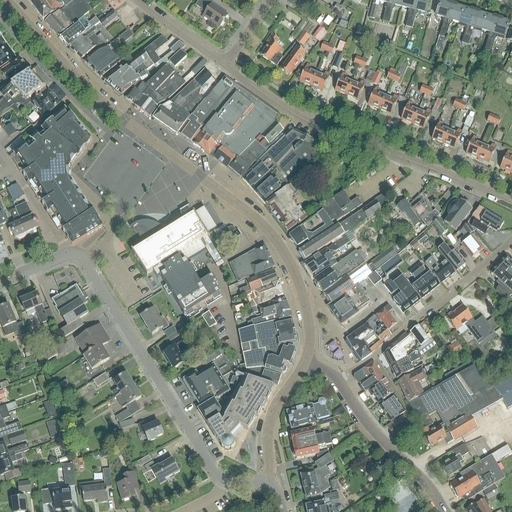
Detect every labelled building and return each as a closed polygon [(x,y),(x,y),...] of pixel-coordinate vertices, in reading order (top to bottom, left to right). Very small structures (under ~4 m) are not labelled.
[(63,6),(64,7),(74,1),(73,0),(27,0),(43,21),(63,6)] [(74,0),(74,1),(64,7),(65,8),(62,10),(44,22),(58,37),(74,24),(81,19),(82,18),(92,10),(83,0),(74,0)] [(120,0),(116,0),(110,5),(114,11),(123,3),(120,0)] [(216,26),(219,27),(227,16),(211,4),(213,0),(198,0),(195,5),(205,12),(202,16),(210,21),(207,24),(208,27),(211,29),(214,29),(216,26)] [(378,0),(378,1),(379,1),(385,3),(384,8),(385,9),(385,8),(389,9),(390,4),(391,0),(378,0)] [(391,0),(390,4),(389,9),(392,10),(394,9),(395,5),(401,7),(403,0),(391,0)] [(403,0),(401,7),(408,9),(407,12),(408,14),(412,15),(413,10),(415,0),(403,0)] [(415,0),(413,10),(412,15),(415,16),(417,15),(418,11),(425,13),(427,0),(415,0)] [(440,2),(436,16),(443,18),(442,21),(442,23),(446,24),(447,20),(452,3),(448,2),(447,4),(440,2)] [(447,20),(446,24),(449,26),(451,24),(452,21),(458,23),(459,23),(463,9),(456,7),(457,5),(452,3),(447,20)] [(342,8),(336,4),(333,9),(339,12),(342,8)] [(372,5),(369,19),(374,20),(378,6),(372,5)] [(385,9),(383,15),(390,17),(392,10),(389,9),(385,8),(385,9)] [(458,23),(457,26),(465,28),(465,31),(469,32),(470,27),(475,10),(470,9),(470,11),(463,9),(459,23),(458,23)] [(470,27),(469,32),(472,33),(474,31),(480,33),(481,33),(482,30),(481,30),(486,16),(479,14),(479,12),(475,10),(470,27)] [(112,12),(99,22),(103,28),(117,17),(112,12)] [(408,14),(407,21),(413,22),(415,16),(412,15),(408,14)] [(486,16),(481,30),(482,30),(488,32),(487,35),(488,38),(491,39),(493,34),(498,18),(493,16),(492,18),(486,16)] [(97,24),(99,22),(95,18),(87,24),(82,18),(81,19),(74,24),(58,37),(64,44),(65,43),(68,47),(94,26),(97,24)] [(493,34),(491,39),(495,40),(497,38),(503,40),(504,37),(509,23),(502,21),(502,19),(498,18),(493,34)] [(291,36),(296,40),(302,32),(307,25),(302,21),(291,36)] [(347,24),(340,21),(338,27),(345,29),(347,24)] [(407,21),(405,27),(412,29),(413,22),(407,21)] [(442,23),(440,30),(447,32),(449,26),(446,24),(442,23)] [(94,26),(68,47),(81,59),(96,47),(97,48),(102,44),(92,33),(96,29),(94,26)] [(319,43),(323,38),(327,33),(320,28),(316,33),(317,34),(320,36),(316,40),(319,43)] [(123,43),(133,35),(129,29),(119,37),(123,43)] [(440,30),(439,36),(444,38),(446,38),(447,32),(440,30)] [(465,31),(463,37),(470,39),(472,33),(469,32),(465,31)] [(302,32),(296,40),(296,41),(303,46),(309,38),(302,32)] [(276,66),(282,57),(278,54),(282,50),(274,44),(278,39),(272,35),(267,42),(268,44),(260,55),(269,62),(276,66)] [(435,48),(439,49),(441,44),(442,41),(443,41),(444,38),(439,36),(437,42),(435,48)] [(105,80),(104,81),(114,90),(121,96),(131,87),(130,87),(132,86),(141,82),(148,78),(147,78),(149,76),(147,71),(154,66),(160,61),(154,53),(168,42),(167,42),(162,37),(161,37),(117,71),(105,80)] [(463,37),(461,43),(468,45),(470,39),(463,37)] [(488,38),(486,44),(493,46),(495,40),(491,39),(488,38)] [(344,53),(347,43),(340,41),(337,51),(344,53)] [(178,42),(169,50),(171,52),(175,56),(180,51),(185,46),(178,42)] [(325,52),(328,45),(323,43),(320,50),(325,52)] [(0,67),(15,57),(6,44),(0,48),(0,67)] [(106,47),(102,44),(97,48),(99,49),(84,62),(100,78),(120,62),(108,50),(110,48),(107,46),(106,47)] [(299,62),(305,53),(303,52),(305,49),(298,44),(291,53),(292,53),(280,69),(289,76),(293,70),(294,70),(300,63),(299,62)] [(486,44),(484,50),(491,52),(493,46),(486,44)] [(334,47),(328,45),(325,52),(331,54),(334,47)] [(175,56),(168,62),(174,68),(187,57),(180,51),(175,56)] [(343,56),(337,53),(331,66),(338,69),(343,56)] [(10,66),(1,72),(7,82),(9,81),(11,83),(12,84),(20,78),(19,77),(29,70),(19,56),(9,64),(10,66)] [(359,66),(362,59),(356,57),(353,64),(359,66)] [(202,59),(190,71),(191,73),(194,75),(194,76),(202,68),(207,63),(202,59)] [(364,68),(367,62),(362,59),(359,66),(364,68)] [(310,86),(316,73),(309,70),(310,67),(306,65),(305,68),(299,81),(310,86)] [(135,105),(134,106),(140,111),(140,110),(149,117),(162,100),(166,103),(185,83),(182,80),(177,75),(174,73),(167,66),(145,86),(148,89),(135,105)] [(176,136),(178,134),(186,123),(186,124),(195,112),(204,101),(199,96),(201,88),(212,77),(204,69),(193,81),(169,103),(160,109),(160,108),(153,119),(176,136)] [(11,83),(0,91),(0,116),(0,117),(10,109),(17,116),(22,112),(25,115),(34,107),(37,111),(38,111),(43,117),(54,107),(54,108),(56,106),(55,106),(59,103),(57,102),(57,100),(55,98),(53,97),(48,91),(41,97),(39,95),(33,100),(31,97),(45,88),(30,71),(20,78),(12,84),(11,83)] [(392,80),(394,74),(389,71),(386,78),(392,80)] [(382,74),(376,72),(370,83),(376,86),(382,74)] [(323,76),(316,73),(310,86),(322,91),(328,78),(329,75),(325,73),(323,76)] [(346,95),(352,82),(345,78),(346,75),(342,74),(341,77),(340,76),(334,90),(346,95)] [(400,76),(394,74),(392,80),(397,83),(400,76)] [(272,124),(279,115),(227,79),(223,83),(222,82),(225,77),(224,77),(204,101),(195,112),(186,124),(186,123),(178,134),(203,152),(206,155),(234,121),(245,128),(259,137),(272,124)] [(133,88),(125,99),(134,105),(135,104),(135,105),(148,89),(145,86),(142,84),(141,82),(132,86),(133,88)] [(359,85),(352,82),(346,95),(357,100),(363,87),(363,86),(364,83),(360,82),(359,85)] [(425,95),(428,88),(422,86),(419,92),(425,95)] [(379,110),(385,96),(378,93),(379,90),(375,88),(374,91),(373,91),(367,105),(379,110)] [(433,90),(428,88),(425,95),(430,97),(433,90)] [(464,95),(461,103),(466,105),(469,98),(464,95)] [(392,99),(385,96),(379,110),(391,115),(397,101),(396,101),(397,98),(393,96),(392,99)] [(442,101),(437,99),(433,109),(438,111),(442,101)] [(458,109),(461,103),(455,100),(452,107),(458,109)] [(412,124),(418,110),(411,107),(412,104),(408,102),(407,105),(406,105),(400,119),(412,124)] [(466,105),(461,103),(458,109),(463,112),(466,105)] [(67,113),(64,109),(26,144),(12,157),(11,158),(21,173),(22,172),(29,183),(28,184),(39,202),(41,201),(47,212),(46,213),(58,231),(61,229),(72,246),(102,226),(98,220),(91,208),(89,209),(64,172),(77,153),(79,155),(88,144),(87,143),(90,139),(76,123),(77,123),(68,112),(67,113)] [(425,113),(418,110),(412,124),(424,129),(430,115),(429,115),(430,112),(426,110),(425,113)] [(492,124),(495,117),(489,115),(487,121),(492,124)] [(500,119),(495,117),(492,124),(497,126),(500,119)] [(213,158),(218,162),(226,168),(236,156),(238,157),(255,141),(259,137),(245,128),(234,121),(206,155),(209,156),(209,155),(213,158)] [(268,144),(283,130),(275,122),(260,136),(255,141),(267,152),(272,148),(268,144)] [(443,144),(449,130),(442,127),(443,124),(439,122),(437,125),(431,139),(443,144)] [(26,142),(35,134),(30,129),(22,137),(26,142)] [(272,148),(271,149),(267,153),(261,158),(262,160),(258,164),(242,179),(253,193),(298,147),(293,145),(303,134),(292,129),(272,148)] [(456,133),(449,130),(443,144),(454,149),(460,135),(461,132),(457,130),(456,133)] [(298,147),(302,149),(312,138),(303,134),(293,145),(298,147)] [(7,149),(6,150),(12,157),(26,144),(21,138),(20,137),(15,141),(7,149)] [(477,158),(483,145),(476,142),(477,139),(473,137),(472,140),(471,140),(465,153),(477,158)] [(302,149),(298,147),(253,193),(264,205),(287,187),(286,186),(288,184),(316,155),(325,146),(323,144),(312,138),(302,149)] [(238,157),(238,158),(237,156),(227,167),(240,178),(255,162),(256,163),(257,163),(258,164),(262,160),(261,158),(267,153),(255,141),(238,157)] [(490,148),(483,145),(477,158),(488,164),(494,150),(495,147),(491,145),(490,148)] [(511,173),(511,170),(511,157),(510,156),(511,154),(507,152),(506,155),(505,155),(499,168),(511,173)] [(359,187),(370,178),(366,173),(355,182),(359,187)] [(24,195),(17,184),(11,188),(7,190),(15,201),(24,195)] [(287,187),(264,205),(286,234),(307,219),(297,205),(295,207),(290,201),(292,199),(292,197),(297,193),(290,185),(289,186),(288,184),(286,186),(287,187)] [(350,202),(343,191),(324,205),(326,208),(288,237),(296,249),(307,241),(310,244),(334,227),(332,224),(362,205),(357,198),(350,202)] [(375,202),(338,226),(338,225),(334,227),(310,244),(298,252),(304,261),(332,242),(344,234),(381,210),(388,205),(381,196),(374,200),(375,202)] [(421,199),(411,207),(427,227),(440,215),(435,210),(432,212),(421,198),(421,199)] [(420,222),(409,208),(411,207),(405,199),(396,207),(401,214),(403,213),(414,227),(420,222)] [(448,215),(448,216),(444,222),(455,231),(472,209),(468,206),(470,204),(466,201),(464,203),(460,200),(459,202),(457,202),(456,202),(454,203),(453,203),(451,204),(451,205),(450,206),(449,207),(449,208),(448,209),(448,210),(448,211),(447,212),(447,214),(448,215)] [(14,208),(15,209),(17,213),(27,235),(36,231),(35,229),(38,228),(32,216),(28,218),(27,216),(30,215),(30,213),(26,203),(14,208)] [(475,219),(471,226),(485,235),(489,228),(496,232),(497,230),(499,231),(504,223),(487,212),(479,207),(471,217),(475,219)] [(131,226),(130,227),(137,234),(144,245),(132,252),(132,251),(131,251),(146,276),(147,276),(147,275),(151,272),(155,279),(160,276),(184,316),(220,293),(215,286),(217,284),(212,276),(199,283),(186,262),(206,251),(207,253),(214,249),(208,238),(209,238),(208,237),(217,231),(203,208),(194,214),(193,213),(192,213),(193,214),(161,234),(160,234),(160,233),(160,232),(159,232),(159,231),(158,231),(158,230),(161,227),(160,226),(158,225),(157,224),(156,224),(155,223),(153,223),(152,222),(151,222),(150,222),(149,222),(148,221),(147,221),(146,221),(145,221),(143,221),(142,222),(140,222),(139,222),(138,223),(137,223),(136,223),(135,224),(134,224),(133,225),(132,225),(132,226),(131,226)] [(17,213),(15,209),(10,211),(14,221),(16,220),(18,223),(9,227),(14,238),(17,237),(18,239),(27,235),(17,213)] [(442,236),(448,231),(438,219),(432,223),(442,236)] [(478,252),(481,250),(471,237),(470,238),(468,236),(473,232),(467,224),(462,228),(467,234),(458,241),(461,246),(472,259),(479,253),(478,252)] [(230,228),(227,230),(226,229),(222,231),(215,235),(222,246),(228,242),(239,235),(237,231),(235,232),(233,229),(230,228)] [(349,242),(344,234),(332,242),(333,244),(331,245),(332,246),(326,250),(304,265),(306,269),(311,277),(311,276),(314,281),(336,265),(331,258),(336,254),(334,252),(349,242)] [(416,240),(420,245),(428,239),(423,234),(416,240)] [(263,245),(229,264),(237,282),(249,277),(254,275),(274,266),(267,251),(264,245),(263,245)] [(456,272),(465,264),(454,251),(449,255),(447,252),(448,251),(444,245),(438,250),(456,272)] [(396,254),(391,247),(370,262),(375,270),(396,254)] [(222,261),(214,249),(207,253),(216,267),(217,267),(223,263),(222,261)] [(314,281),(313,281),(322,293),(323,293),(329,289),(331,291),(336,287),(335,285),(339,282),(341,284),(343,283),(341,280),(364,264),(365,263),(356,251),(336,265),(314,281)] [(402,262),(397,255),(389,261),(394,267),(402,262)] [(511,261),(506,256),(498,265),(511,277),(511,261)] [(454,273),(445,262),(439,267),(431,258),(425,263),(432,272),(432,273),(441,284),(454,273)] [(394,267),(389,261),(380,268),(385,275),(394,267)] [(329,289),(323,293),(330,304),(354,287),(371,274),(364,264),(341,280),(343,283),(341,284),(339,282),(335,285),(336,287),(331,291),(329,289)] [(421,299),(439,285),(428,271),(426,272),(420,264),(413,270),(409,273),(415,280),(419,277),(421,280),(412,287),(415,290),(421,299)] [(496,282),(500,286),(495,291),(506,300),(511,293),(511,285),(509,284),(511,280),(511,277),(498,265),(490,274),(497,281),(496,282)] [(257,276),(262,287),(267,285),(277,281),(273,270),(257,276)] [(374,272),(371,274),(369,276),(366,278),(374,287),(382,280),(376,274),(374,272)] [(402,295),(411,307),(420,300),(400,275),(391,282),(401,294),(400,294),(401,296),(402,295)] [(251,291),(251,292),(262,287),(257,276),(247,280),(247,281),(246,282),(247,286),(249,286),(239,290),(241,295),(251,291)] [(259,305),(283,296),(277,281),(267,285),(267,286),(254,291),(245,295),(251,308),(259,305)] [(402,314),(411,307),(402,295),(401,296),(400,294),(401,294),(391,282),(390,281),(383,286),(394,299),(393,300),(393,302),(396,305),(396,306),(402,314)] [(340,325),(358,312),(372,303),(358,284),(354,287),(345,294),(330,304),(327,306),(340,325)] [(58,295),(51,300),(55,307),(54,307),(59,314),(60,314),(67,326),(71,333),(80,328),(76,321),(79,319),(87,314),(82,306),(87,303),(76,285),(72,288),(58,296),(58,295)] [(36,293),(20,300),(25,312),(34,309),(40,324),(47,321),(53,319),(49,310),(44,312),(41,305),(42,305),(36,293)] [(258,307),(261,317),(251,321),(253,327),(290,317),(291,317),(284,297),(258,307)] [(20,336),(26,334),(22,322),(16,325),(8,305),(0,308),(0,322),(6,337),(18,331),(20,336)] [(396,323),(388,313),(392,310),(388,305),(374,316),(376,318),(378,317),(388,330),(396,323)] [(479,344),(494,333),(482,317),(475,322),(472,319),(462,306),(450,315),(450,314),(447,316),(447,317),(446,318),(456,331),(456,330),(460,335),(467,330),(479,344)] [(159,320),(160,319),(154,309),(151,311),(151,310),(140,316),(151,335),(162,328),(157,320),(159,319),(159,320)] [(216,324),(208,312),(201,316),(209,328),(213,325),(216,324)] [(290,317),(253,327),(249,328),(238,330),(245,365),(245,368),(246,370),(262,369),(281,375),(282,374),(283,374),(285,373),(286,369),(285,367),(284,366),(286,363),(289,364),(294,350),(283,346),(297,343),(292,320),(290,320),(290,317)] [(366,325),(374,334),(381,343),(391,335),(383,327),(380,324),(376,327),(372,321),(366,325)] [(374,334),(366,325),(346,339),(361,361),(371,354),(382,344),(381,343),(374,334)] [(167,338),(176,332),(173,326),(163,332),(167,338)] [(420,346),(428,340),(418,326),(410,332),(420,346)] [(75,340),(85,356),(101,346),(101,347),(107,343),(97,327),(75,340)] [(179,354),(188,348),(178,332),(167,339),(173,348),(163,354),(173,369),(184,362),(179,354)] [(383,354),(390,367),(406,358),(401,351),(412,342),(405,334),(391,346),(392,347),(383,354)] [(422,356),(433,347),(429,340),(417,349),(422,356)] [(463,352),(457,341),(446,347),(452,358),(463,352)] [(92,370),(109,359),(101,347),(101,346),(85,356),(83,357),(92,370)] [(23,351),(26,358),(35,355),(32,348),(23,351)] [(57,355),(53,348),(37,358),(40,365),(57,355)] [(406,358),(390,367),(393,374),(393,375),(394,377),(395,378),(396,379),(413,370),(410,364),(421,358),(417,350),(407,358),(406,358)] [(444,376),(447,382),(475,366),(472,361),(444,376)] [(375,385),(376,386),(384,380),(373,362),(356,374),(362,383),(360,385),(365,392),(375,385)] [(198,401),(202,407),(213,400),(216,398),(217,399),(230,391),(213,364),(200,372),(198,374),(196,371),(182,379),(197,402),(198,401)] [(477,428),(470,418),(481,412),(511,394),(511,374),(491,387),(475,366),(447,382),(424,395),(408,403),(419,421),(420,420),(424,429),(422,431),(424,435),(424,436),(425,437),(422,439),(427,447),(429,445),(430,447),(446,437),(445,436),(449,433),(454,442),(477,428)] [(248,378),(273,386),(277,387),(281,375),(262,369),(246,370),(245,372),(244,376),(248,378)] [(407,401),(408,403),(424,395),(418,382),(426,378),(421,369),(397,382),(405,396),(405,398),(406,400),(407,401)] [(97,387),(109,380),(105,374),(93,381),(97,387)] [(117,388),(112,392),(115,397),(117,396),(118,395),(120,393),(133,385),(126,374),(113,381),(117,388)] [(273,386),(248,378),(244,376),(242,376),(248,378),(242,392),(264,402),(266,403),(273,386)] [(384,380),(376,386),(369,391),(377,404),(393,393),(384,380)] [(63,392),(70,389),(66,381),(59,384),(63,392)] [(118,395),(115,397),(122,408),(128,405),(141,397),(133,385),(120,393),(118,395)] [(257,417),(257,416),(264,402),(242,392),(240,391),(234,404),(255,416),(257,417)] [(379,406),(386,416),(390,422),(405,411),(393,395),(379,406)] [(316,423),(316,420),(329,417),(327,411),(326,412),(325,406),(325,402),(323,399),(319,400),(318,404),(311,405),(286,412),(291,430),(316,423)] [(205,422),(213,416),(221,412),(213,400),(202,407),(197,410),(205,422)] [(51,401),(43,404),(45,410),(53,407),(51,401)] [(0,414),(7,412),(17,408),(15,402),(0,407),(0,414)] [(232,403),(224,418),(240,427),(247,431),(255,416),(234,404),(232,403)] [(338,416),(338,417),(338,416),(346,414),(342,407),(341,407),(335,412),(338,416)] [(119,424),(131,416),(127,409),(115,417),(119,424)] [(0,429),(5,428),(2,420),(9,417),(7,412),(0,414),(0,429)] [(222,422),(218,417),(206,424),(218,444),(220,444),(220,445),(220,446),(220,447),(221,447),(221,448),(222,448),(222,449),(223,450),(224,451),(226,451),(227,451),(229,451),(230,450),(231,450),(232,449),(233,448),(233,447),(234,446),(234,445),(234,444),(234,442),(233,441),(233,440),(232,440),(231,438),(230,438),(230,436),(240,427),(224,418),(222,422)] [(408,435),(409,433),(409,430),(406,427),(409,425),(403,417),(396,422),(395,420),(386,426),(393,435),(398,442),(408,435)] [(334,425),(332,418),(323,422),(324,428),(334,425)] [(58,419),(51,422),(56,438),(64,435),(58,419)] [(120,429),(135,425),(133,419),(119,424),(120,429)] [(1,429),(4,437),(22,430),(19,422),(5,427),(6,428),(1,429)] [(155,437),(163,434),(158,423),(145,428),(143,423),(138,425),(142,435),(145,434),(147,441),(148,441),(148,442),(156,439),(155,437)] [(79,436),(74,425),(68,428),(73,439),(79,436)] [(292,442),(293,446),(330,438),(329,433),(325,434),(324,432),(322,433),(323,434),(321,435),(321,434),(314,436),(312,429),(290,434),(291,436),(290,436),(289,438),(290,441),(292,442)] [(26,441),(22,431),(6,436),(10,447),(26,441)] [(314,464),(329,455),(328,454),(328,451),(318,453),(316,446),(323,445),(323,444),(325,444),(325,445),(331,444),(330,438),(293,446),(294,451),(293,453),(294,456),(295,457),(296,459),(316,454),(318,461),(314,464)] [(27,444),(12,450),(12,451),(7,453),(3,444),(0,445),(0,460),(20,454),(29,451),(27,444)] [(460,458),(468,453),(464,445),(453,451),(456,457),(454,458),(454,457),(440,466),(443,471),(443,472),(445,475),(446,475),(447,477),(461,469),(458,464),(462,461),(460,458)] [(507,446),(481,462),(460,474),(462,478),(450,485),(458,498),(461,497),(464,502),(505,478),(495,463),(511,454),(507,446)] [(107,450),(100,453),(101,457),(105,458),(108,458),(107,450)] [(13,471),(10,463),(16,461),(22,459),(20,454),(0,460),(0,476),(4,475),(13,471)] [(320,494),(326,493),(325,491),(330,488),(324,478),(330,475),(325,467),(333,461),(329,455),(314,464),(317,469),(313,472),(300,475),(306,498),(320,495),(320,494)] [(140,467),(151,461),(148,456),(137,462),(140,467)] [(57,460),(51,457),(48,463),(54,466),(57,460)] [(164,479),(179,471),(172,459),(158,467),(158,466),(155,468),(151,462),(144,467),(148,473),(151,471),(159,485),(165,481),(164,479)] [(65,490),(52,491),(53,504),(54,504),(54,509),(63,508),(72,507),(71,502),(69,487),(75,486),(73,464),(62,465),(64,476),(65,490)] [(139,489),(134,472),(131,466),(127,467),(129,474),(124,475),(126,481),(116,484),(121,501),(135,497),(133,491),(139,489)] [(13,471),(4,475),(6,481),(16,478),(22,476),(19,469),(13,471)] [(97,504),(107,503),(105,487),(112,487),(110,469),(102,470),(104,482),(79,485),(80,497),(83,497),(83,502),(97,501),(97,504)] [(23,493),(30,492),(29,482),(17,483),(18,493),(19,493),(19,498),(11,499),(12,511),(25,511),(24,497),(23,497),(23,493)] [(500,494),(495,485),(482,492),(487,501),(500,494)] [(339,500),(337,493),(324,496),(325,501),(305,506),(306,511),(331,511),(330,502),(339,500)] [(410,500),(391,511),(412,511),(416,510),(410,500)] [(490,511),(483,500),(465,510),(466,511),(490,511)]
